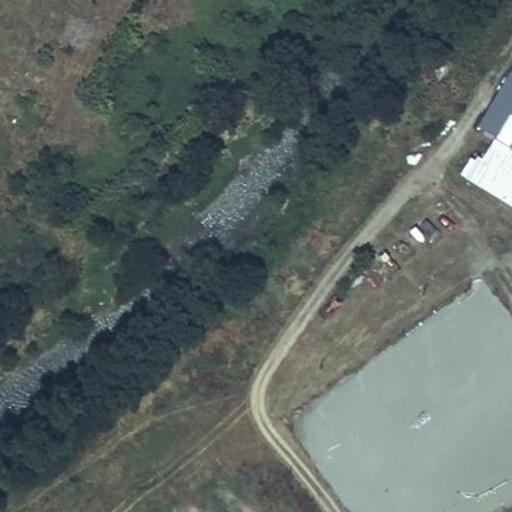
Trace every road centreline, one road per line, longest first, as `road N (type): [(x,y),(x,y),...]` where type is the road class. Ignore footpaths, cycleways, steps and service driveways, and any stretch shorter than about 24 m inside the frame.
road 1 (track): [(245,397),(147,419),(19,511)]
road 2 (track): [(245,397),(84,511)]
road 3 (track): [(245,397),(328,511)]
